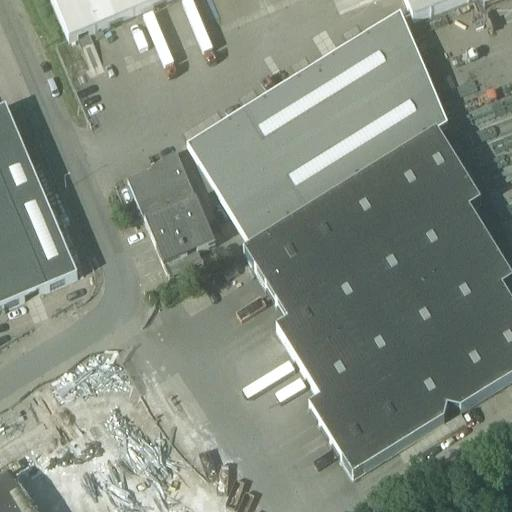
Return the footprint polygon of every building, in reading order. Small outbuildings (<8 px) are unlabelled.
[(48,0),(69,47),(180,0),(402,0),(412,26),(477,0),(48,0)] [(187,151),(250,253),(436,138),(447,131),(404,28),(187,151)] [(0,177),(28,165),(6,113),(0,115),(0,177)] [(250,253),(243,257),(287,328),(275,335),(319,406),(308,412),(352,484),(364,477),(364,476),(460,417),(511,384),(511,310),(501,293),(511,286),(511,285),(469,215),(480,208),(436,138),(250,253)] [(152,179),(150,175),(127,184),(136,207),(143,224),(163,271),(168,283),(186,276),(181,264),(186,262),(188,265),(199,261),(198,257),(215,250),(176,157),(170,160),(163,163),(162,166),(160,170),(162,174),(160,173),(160,172),(159,172),(158,172),(156,172),(155,172),(155,173),(153,174),(153,175),(152,175),(152,176),(152,177),(152,179)] [(28,165),(0,177),(0,314),(77,282),(28,165)] [(0,455),(0,482),(12,475),(0,455)]
